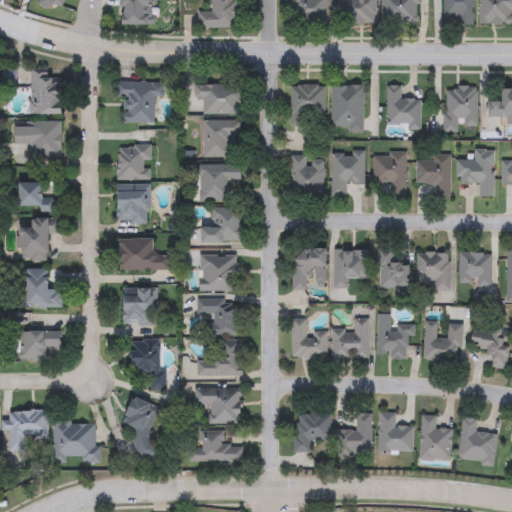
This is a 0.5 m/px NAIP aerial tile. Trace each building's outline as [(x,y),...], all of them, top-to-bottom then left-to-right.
[(155,0),(155,25),(122,25),(122,0),(155,0)] [(202,28),(202,0),(239,0),(239,28),(202,28)] [(291,25),(291,0),(327,0),(327,25),(291,25)] [(333,0),(376,0),(376,23),(333,24),(333,0)] [(381,0),(419,0),(419,25),(381,23),(381,0)] [(474,0),(474,24),(442,24),(442,0),(474,0)] [(511,25),(479,25),(479,0),(511,0),(511,25)] [(63,115),(31,115),(31,73),(62,73),(63,115)] [(162,84),(162,96),(155,96),(155,124),(124,124),(124,97),(118,97),(118,83),(162,84)] [(240,115),(203,116),(203,101),(196,101),(196,86),(240,85),(240,115)] [(290,126),(290,85),(324,85),(324,126),(290,126)] [(363,132),(348,132),(348,128),(331,128),(331,86),(363,86),(363,132)] [(421,99),(420,128),(386,127),(387,86),(401,86),(401,98),(421,99)] [(477,87),(477,126),(458,126),(458,132),(445,132),(445,87),(477,87)] [(502,101),(502,89),(511,89),(511,117),(489,117),(489,101),(502,101)] [(204,158),(204,121),(240,121),(240,137),(229,137),(229,158),(204,158)] [(62,124),(61,160),(31,160),(31,145),(15,145),(15,123),(62,124)] [(150,146),(150,181),(118,181),(118,146),(150,146)] [(458,161),(474,161),(475,151),(494,151),(494,197),(479,197),(479,184),(458,184),(458,161)] [(364,152),(364,184),(346,184),(346,197),(332,197),(332,152),(364,152)] [(373,154),(406,154),(406,197),(390,197),(390,185),(373,185),(373,154)] [(432,161),(432,155),(450,155),(450,197),(434,197),(434,184),(416,184),(416,161),(432,161)] [(292,195),(292,158),(323,158),(323,195),(292,195)] [(511,185),(501,185),(501,162),(511,162),(511,185)] [(199,202),(199,166),(240,166),(239,191),(240,191),(240,202),(199,202)] [(19,208),(19,183),(45,184),(45,195),(58,195),(58,209),(19,208)] [(149,223),(118,224),(117,186),(148,185),(149,223)] [(210,221),(210,209),(242,209),(242,244),(204,244),(204,221),(210,221)] [(49,262),(18,261),(19,226),(30,226),(30,219),(61,219),(61,235),(49,235),(49,262)] [(120,271),(120,240),(154,240),(154,256),(169,256),(169,271),(120,271)] [(410,289),(378,289),(378,249),(393,249),(393,263),(410,263),(410,289)] [(328,289),(293,289),(293,250),(328,250),(328,289)] [(349,279),(349,289),(334,289),(334,250),(369,250),(369,279),(349,279)] [(417,291),(417,253),(451,253),(451,291),(417,291)] [(491,253),(491,285),(459,285),(459,253),(491,253)] [(201,292),(201,255),(239,255),(239,292),(201,292)] [(28,308),(28,269),(49,269),(49,290),(62,290),(62,308),(28,308)] [(124,326),(124,289),(156,289),(156,326),(124,326)] [(200,336),(200,300),(241,300),(241,337),(200,336)] [(414,326),(414,336),(408,336),(407,359),(377,358),(378,315),(391,316),(390,325),(414,326)] [(331,330),(354,330),(354,318),(369,318),(369,359),(331,359),(331,330)] [(292,320),(307,320),(307,333),(327,333),(327,359),(292,359),(292,320)] [(424,361),(425,323),(438,324),(437,338),(447,338),(447,324),(462,325),(460,362),(424,361)] [(509,370),(492,369),(493,353),(471,351),(473,324),(511,326),(509,370)] [(61,348),(46,348),(46,360),(19,360),(19,332),(61,332),(61,348)] [(165,374),(165,393),(150,392),(150,377),(133,377),(134,340),(160,340),(160,374),(165,374)] [(243,377),(197,378),(197,359),(212,359),(212,343),(243,343),(243,377)] [(206,424),(206,407),(195,407),(195,390),(241,391),(241,424),(206,424)] [(48,412),(48,440),(28,440),(28,452),(9,452),(9,433),(4,433),(4,412),(48,412)] [(396,426),(413,426),(413,452),(379,452),(379,413),(396,413),(396,426)] [(311,453),(295,454),(295,414),(331,414),(331,443),(311,443),(311,453)] [(339,455),(339,431),(356,431),(356,414),(371,414),(371,455),(339,455)] [(452,430),(452,461),(420,461),(421,416),(436,416),(436,429),(452,430)] [(462,419),(478,420),(477,433),(497,434),(495,465),(459,462),(462,419)] [(56,423),(95,424),(95,446),(100,446),(100,464),(81,463),(81,459),(67,459),(67,464),(54,464),(56,423)] [(224,432),(224,446),(243,446),(243,463),(189,462),(189,448),(198,448),(198,432),(224,432)]
